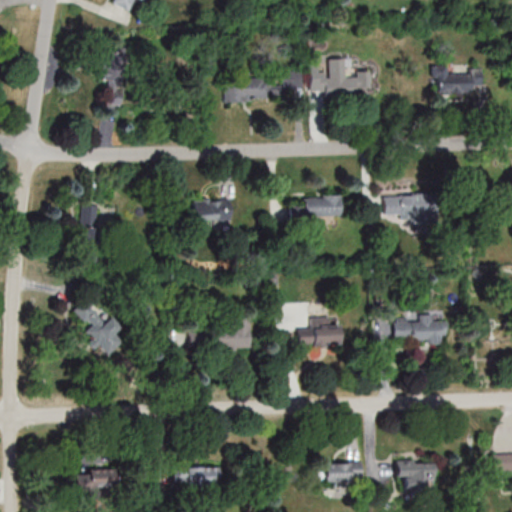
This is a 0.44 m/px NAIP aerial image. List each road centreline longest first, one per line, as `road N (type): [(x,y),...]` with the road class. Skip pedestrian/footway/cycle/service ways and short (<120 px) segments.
road 1 (residential): [(13,511),(13,280),(53,0)]
road 2 (residential): [(511,400),(0,417)]
road 3 (residential): [(511,140),(100,158),(30,150)]
